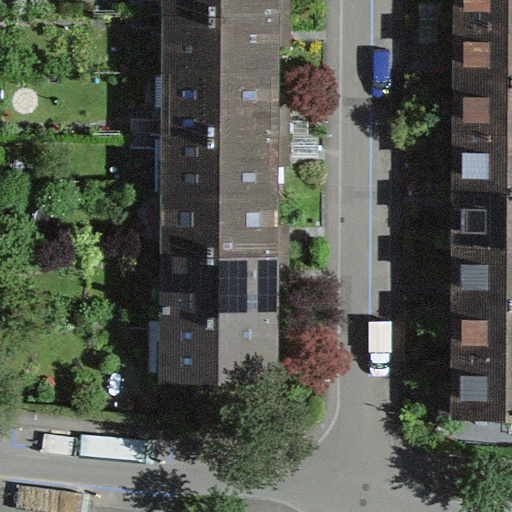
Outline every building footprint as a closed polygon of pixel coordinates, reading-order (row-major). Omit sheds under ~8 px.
[(171,0),(171,12),(286,13),(286,0),(171,0)] [(511,0),(461,0),(461,11),(461,23),(511,22),(511,0)] [(171,12),(171,72),(271,73),(271,63),(271,28),(286,28),(286,13),(171,12)] [(511,22),(461,23),(461,64),(461,78),(511,78),(511,22)] [(271,95),(271,73),(171,72),(170,132),(285,133),(285,118),(271,118),(271,95)] [(511,78),(461,78),(460,119),(460,134),(511,133),(511,78)] [(270,148),(285,148),(285,133),(170,132),(170,192),(270,193),(270,182),(270,148)] [(511,133),(460,134),(460,176),(460,189),(511,189),(511,133)] [(460,245),(511,244),(511,189),(460,189),(460,233),(460,245)] [(169,252),(284,253),(284,239),(270,238),(270,237),(270,193),(170,192),(169,252)] [(459,286),(459,300),(511,300),(511,244),(460,245),(459,286)] [(270,268),(284,268),(284,253),(169,252),(169,312),(269,313),(270,297),(270,268)] [(511,300),(459,300),(459,343),(459,356),(511,355),(511,300)] [(169,377),(269,377),(269,366),(269,313),(169,312),(169,377)] [(511,355),(459,356),(459,385),(458,397),(444,397),(443,397),(443,413),(511,413),(511,355)]
